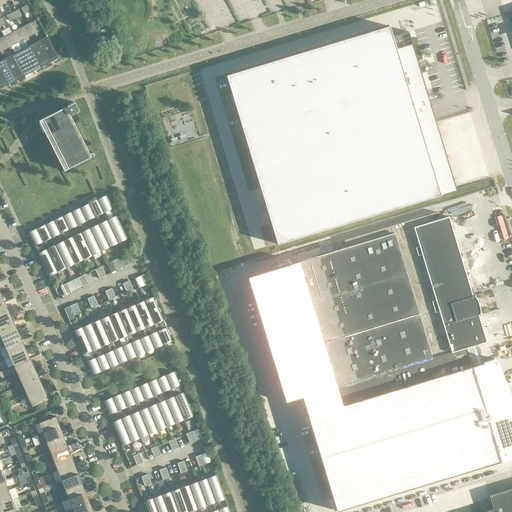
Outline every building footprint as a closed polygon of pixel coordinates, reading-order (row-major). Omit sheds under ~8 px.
[(44,29),(38,19),(29,23),(35,34),(38,39),(49,61),(58,56),(46,35),(40,38),(37,33),(44,29)] [(35,34),(29,23),(20,28),(26,39),(29,44),(40,65),(49,61),(38,39),(31,43),(29,37),(35,34)] [(392,36),(389,26),(226,75),(277,244),(440,195),(440,194),(448,192),(448,191),(440,193),(412,103),(428,98),(408,32),(392,36)] [(26,39),(20,28),(12,32),(18,43),(21,48),(32,70),(40,65),(29,44),(23,47),(20,42),(26,39)] [(107,29),(101,31),(105,43),(111,41),(107,29)] [(18,43),(12,32),(3,37),(9,48),(12,53),(23,74),(32,70),(21,48),(14,52),(12,46),(18,43)] [(9,48),(3,37),(0,38),(0,50),(1,52),(4,57),(15,79),(23,74),(12,53),(6,56),(3,51),(9,48)] [(0,52),(1,52),(0,50),(0,71),(6,83),(15,79),(4,57),(0,59),(0,52)] [(49,131),(55,143),(68,168),(64,170),(64,171),(91,157),(91,156),(92,156),(93,156),(94,155),(94,154),(94,153),(93,153),(92,153),(90,154),(70,115),(79,111),(75,102),(39,120),(39,121),(40,121),(46,133),(49,131)] [(98,200),(103,212),(109,209),(114,218),(107,221),(118,242),(118,243),(119,242),(118,241),(126,238),(126,239),(126,238),(127,238),(107,196),(106,196),(106,195),(105,196),(106,196),(98,200),(98,199),(97,199),(98,200)] [(89,204),(109,246),(109,247),(110,247),(110,246),(117,242),(117,243),(118,243),(117,242),(118,242),(107,221),(101,224),(97,216),(97,215),(103,212),(98,200),(97,200),(97,199),(97,200),(97,201),(90,204),(89,203),(89,204)] [(80,209),(86,221),(92,218),(96,226),(90,229),(100,250),(101,251),(101,250),(108,246),(109,247),(109,246),(89,204),(89,205),(88,204),(88,205),(81,208),(81,207),(80,208),(80,209)] [(72,213),(92,254),(92,255),(93,255),(92,254),(100,250),(100,251),(100,250),(90,229),(84,232),(80,224),(86,221),(80,209),(80,208),(79,208),(80,209),(72,212),(71,212),(72,213)] [(63,217),(69,229),(75,226),(79,234),(73,237),(83,258),(84,259),(84,258),(91,255),(92,255),(91,254),(92,254),(72,213),(71,213),(71,212),(71,213),(64,217),(63,216),(63,217)] [(480,311),(480,308),(479,307),(479,305),(478,303),(477,301),(476,299),(476,298),(475,296),(474,295),(474,296),(472,296),(448,216),(439,219),(437,213),(344,241),(346,247),(298,262),(322,342),(321,343),(322,343),(323,343),(336,387),(432,358),(451,352),(486,342),(478,314),(479,313),(479,314),(480,314),(480,313),(480,311)] [(54,221),(74,263),(74,262),(75,263),(75,262),(82,259),(83,260),(83,259),(83,258),(73,237),(67,240),(63,232),(69,229),(63,217),(62,216),(62,217),(55,221),(55,220),(54,220),(54,221)] [(46,225),(51,237),(58,234),(62,243),(55,246),(66,267),(66,268),(67,267),(66,266),(74,263),(74,264),(75,264),(74,263),(54,221),(54,220),(53,221),(54,221),(46,225),(46,224),(45,224),(46,225)] [(37,229),(57,271),(58,272),(58,271),(65,267),(65,268),(66,268),(65,267),(66,267),(55,246),(49,249),(45,240),(51,237),(46,225),(45,224),(45,225),(45,226),(38,229),(37,228),(37,229)] [(28,233),(28,234),(34,246),(35,245),(40,243),(44,251),(39,254),(38,253),(38,254),(48,275),(49,275),(49,276),(49,275),(56,271),(57,272),(57,271),(37,229),(36,229),(36,230),(29,233),(29,232),(28,233)] [(145,301),(154,323),(160,320),(164,329),(157,332),(163,344),(163,345),(164,344),(163,344),(171,340),(171,341),(172,341),(171,340),(172,340),(154,297),(153,298),(153,297),(152,297),(153,298),(145,301),(145,300),(144,300),(145,301)] [(136,305),(154,348),(154,347),(154,348),(155,348),(154,347),(162,344),(162,345),(163,345),(162,344),(163,344),(157,332),(151,334),(147,326),(154,323),(145,301),(144,302),(144,301),(143,301),(144,302),(136,305),(136,304),(135,304),(136,305)] [(0,315),(9,312),(5,302),(0,304),(0,315)] [(127,309),(136,330),(142,328),(146,336),(140,339),(145,351),(145,352),(146,352),(146,351),(153,348),(153,349),(154,349),(154,348),(136,305),(135,304),(135,305),(135,306),(128,309),(127,308),(127,309)] [(70,306),(64,308),(69,320),(75,318),(74,315),(70,306)] [(118,313),(136,355),(137,356),(137,355),(144,352),(145,353),(145,352),(145,351),(140,339),(133,342),(130,333),(136,330),(127,309),(126,308),(126,309),(119,312),(118,312),(118,313)] [(0,326),(13,321),(9,312),(0,315),(0,326)] [(109,316),(118,338),(125,335),(125,336),(128,344),(122,347),(127,359),(128,360),(128,359),(135,355),(136,356),(136,355),(118,313),(117,312),(117,313),(110,316),(109,315),(109,316)] [(101,320),(100,320),(118,363),(119,363),(119,362),(127,359),(127,360),(127,359),(122,347),(116,349),(112,341),(118,338),(109,316),(109,317),(109,316),(108,316),(109,317),(101,320),(101,319),(100,319),(101,320)] [(92,324),(101,345),(107,343),(107,344),(111,351),(104,354),(110,366),(110,367),(111,367),(110,366),(118,363),(118,364),(119,364),(118,363),(100,320),(100,319),(99,320),(100,321),(92,324),(92,323),(91,323),(92,324)] [(0,338),(17,330),(13,321),(0,326),(0,338)] [(83,328),(101,370),(101,371),(102,371),(101,370),(109,367),(109,368),(110,367),(109,366),(110,366),(104,354),(98,357),(98,356),(94,348),(101,345),(92,324),(91,324),(91,323),(90,323),(91,324),(83,327),(82,327),(83,328)] [(74,331),(73,332),(83,353),(84,354),(84,353),(89,350),(93,359),(87,361),(86,362),(92,374),(92,375),(93,375),(93,374),(100,370),(100,371),(101,371),(101,370),(83,328),(82,327),(82,328),(75,331),(74,330),(74,331)] [(21,340),(17,330),(0,338),(0,347),(1,349),(5,347),(21,340)] [(26,349),(21,340),(5,347),(9,356),(26,349)] [(30,358),(26,349),(9,356),(14,366),(30,358)] [(34,367),(30,358),(14,366),(18,375),(34,367)] [(511,417),(494,359),(307,415),(336,511),(511,457),(511,417)] [(38,377),(34,367),(18,375),(22,384),(38,377)] [(166,376),(183,418),(184,418),(184,419),(184,418),(192,415),(192,416),(193,416),(192,415),(193,415),(175,372),(174,372),(174,371),(173,372),(174,373),(166,376),(166,375),(165,375),(166,376)] [(157,380),(162,392),(168,389),(172,398),(166,401),(175,422),(175,423),(176,423),(175,422),(183,419),(183,420),(184,419),(183,418),(166,376),(165,375),(165,376),(158,379),(157,378),(157,379),(157,380)] [(42,386),(38,377),(22,384),(26,393),(42,386)] [(148,383),(166,426),(166,427),(167,426),(166,426),(174,422),(174,423),(175,423),(174,422),(175,422),(166,401),(159,403),(156,395),(162,392),(157,380),(156,379),(156,380),(149,383),(148,382),(148,383)] [(139,387),(144,399),(151,397),(154,405),(148,408),(157,430),(157,429),(157,430),(158,430),(158,429),(165,426),(165,427),(166,427),(166,426),(148,383),(147,383),(147,384),(140,387),(139,386),(139,387)] [(49,400),(42,386),(26,393),(32,407),(49,400)] [(130,391),(148,433),(149,434),(149,433),(156,430),(157,431),(157,430),(148,408),(142,411),(138,402),(144,399),(139,387),(139,386),(138,386),(138,387),(131,390),(130,390),(130,391)] [(122,394),(121,394),(127,407),(133,404),(136,413),(130,415),(139,437),(140,438),(140,437),(147,433),(148,434),(148,433),(130,391),(130,390),(129,390),(130,391),(122,394),(122,393),(121,393),(122,394)] [(113,398),(130,441),(131,441),(131,440),(138,437),(139,438),(139,437),(130,415),(124,418),(120,410),(120,409),(127,407),(121,394),(121,395),(121,394),(120,394),(121,395),(113,398),(113,397),(112,397),(113,398)] [(104,402),(103,402),(108,415),(110,414),(115,412),(119,420),(113,423),(113,422),(112,422),(113,423),(112,423),(121,445),(122,444),(122,445),(122,444),(130,441),(130,442),(131,442),(130,441),(113,398),(112,398),(112,397),(111,398),(112,398),(104,402),(104,401),(103,401),(104,402)] [(36,406),(38,411),(49,406),(47,401),(36,406)] [(39,423),(43,432),(59,426),(55,416),(39,423)] [(63,436),(59,426),(43,432),(47,442),(63,436)] [(67,445),(63,436),(47,442),(50,451),(67,445)] [(71,454),(67,445),(50,451),(54,461),(71,454)] [(74,464),(71,454),(54,461),(58,470),(74,464)] [(78,473),(74,464),(58,470),(61,480),(78,473)] [(82,483),(78,473),(61,480),(65,489),(82,483)] [(207,479),(219,511),(229,511),(228,506),(227,506),(227,507),(221,509),(218,500),(224,498),(224,499),(224,498),(225,498),(217,475),(216,476),(216,475),(215,475),(216,476),(208,479),(208,478),(207,478),(207,479)] [(198,482),(206,504),(213,502),(216,511),(212,511),(219,511),(207,479),(207,478),(206,478),(206,479),(199,482),(198,481),(198,482)] [(0,493),(8,490),(4,480),(0,482),(0,493)] [(189,486),(198,511),(201,511),(200,507),(206,504),(198,482),(198,481),(197,482),(197,483),(190,485),(189,484),(189,485),(189,486)] [(85,493),(82,483),(65,489),(69,499),(85,493)] [(180,489),(188,511),(194,508),(195,511),(198,511),(189,486),(189,485),(188,485),(188,486),(181,489),(180,488),(180,489)] [(492,509),(481,511),(511,511),(511,487),(488,495),(492,509)] [(171,492),(178,511),(184,511),(188,511),(180,489),(180,488),(179,488),(179,489),(172,492),(171,491),(171,492)] [(0,504),(12,499),(8,490),(0,493),(0,504)] [(162,495),(168,511),(178,511),(171,492),(171,491),(170,492),(163,495),(162,494),(162,495)] [(89,502),(85,493),(69,499),(73,508),(89,502)] [(153,499),(157,511),(168,511),(162,495),(162,496),(162,495),(161,495),(161,496),(154,499),(153,498),(153,499)] [(157,511),(153,499),(153,498),(152,498),(152,499),(145,502),(144,501),(144,502),(147,511),(157,511)] [(0,511),(6,511),(16,509),(12,499),(0,504),(0,511)] [(91,511),(93,511),(89,502),(73,508),(73,511),(91,511)]
